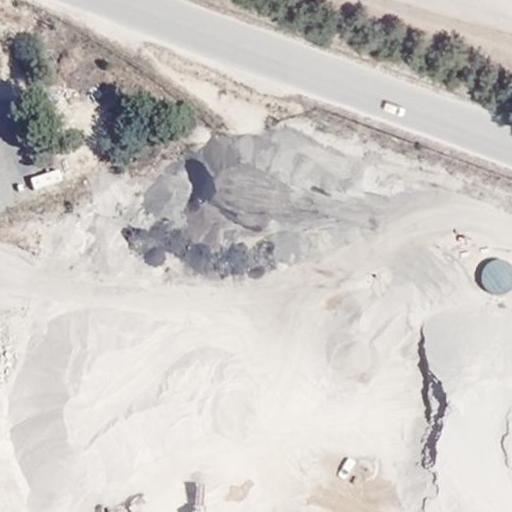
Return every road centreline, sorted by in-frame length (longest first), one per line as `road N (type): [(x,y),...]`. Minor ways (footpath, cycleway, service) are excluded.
road 1 (track): [(0,180),(230,145),(368,178),(492,245),(511,248)]
road 2 (tertiary): [(511,138),(149,0)]
